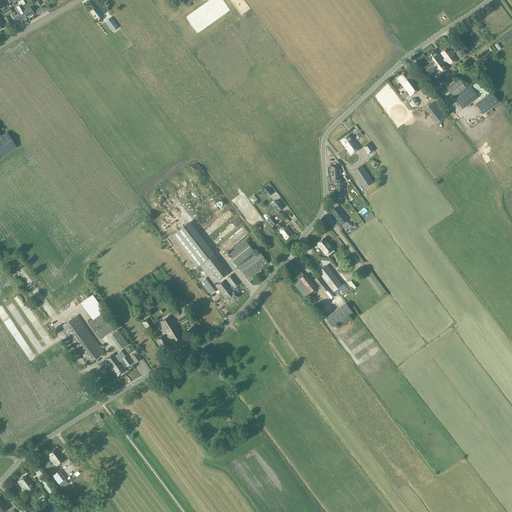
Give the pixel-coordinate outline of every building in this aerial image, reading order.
[(22,12),(23,11),(20,7),(25,4),(22,0),(21,0),(18,2),(20,6),(15,9),(18,14),(23,21),(27,19),(22,12)] [(41,7),(32,12),(31,11),(33,10),(31,7),(30,8),(28,4),(23,7),(25,10),(23,11),(22,12),(27,19),(34,15),(34,16),(37,14),(38,16),(44,12),(41,7)] [(102,15),(96,7),(90,12),(96,20),(102,15)] [(4,18),(8,25),(11,23),(8,16),(13,13),(10,9),(2,13),(5,18),(4,18)] [(18,14),(16,15),(14,13),(11,15),(12,18),(13,17),(17,25),(23,21),(18,14)] [(105,23),(112,32),(119,27),(112,17),(105,23)] [(444,59),(443,60),(435,50),(425,58),(430,64),(425,68),(430,74),(435,71),(439,76),(449,68),(445,63),(446,62),(449,65),(454,64),(458,61),(448,47),(440,54),(444,59)] [(397,78),(411,96),(421,89),(407,71),(397,78)] [(452,79),(445,85),(448,89),(454,97),(466,88),(460,80),(455,83),(452,79)] [(477,93),(481,91),(483,93),(484,93),(479,81),(473,84),(477,93)] [(463,109),(479,97),(470,86),(454,98),(463,109)] [(492,93),(476,104),(483,114),(484,113),(487,117),(494,112),(491,109),(499,103),(492,93)] [(416,98),(411,99),(410,104),(413,108),(417,107),(419,102),(416,98)] [(425,109),(437,125),(447,117),(436,101),(425,109)] [(0,158),(17,148),(7,132),(0,136),(0,135),(0,158)] [(349,135),(341,141),(351,155),(360,149),(349,135)] [(363,147),(368,155),(375,151),(369,143),(363,147)] [(341,169),(339,169),(339,166),(331,167),(331,176),(339,175),(339,174),(341,174),(341,169)] [(374,183),(362,166),(352,172),(364,189),(374,183)] [(339,180),(339,175),(331,176),(332,181),(335,181),(335,183),(337,183),(338,193),(345,193),(344,182),(341,182),(341,180),(339,180)] [(272,204),(278,212),(284,208),(278,200),(272,204)] [(349,221),(337,206),(330,212),(342,226),(349,221)] [(353,217),(355,220),(369,209),(367,206),(353,217)] [(265,220),(272,228),(275,225),(269,217),(265,220)] [(219,219),(205,232),(209,236),(222,222),(219,219)] [(208,277),(214,285),(228,274),(189,223),(173,235),(198,267),(199,265),(208,277)] [(281,229),(282,230),(280,232),(286,240),(293,235),(287,227),(284,229),(283,227),(280,223),(276,226),(280,230),(281,229)] [(229,224),(222,231),(226,235),(233,229),(229,224)] [(233,236),(237,241),(247,232),(243,228),(233,236)] [(333,250),(324,239),(317,244),(326,256),(333,250)] [(228,255),(237,266),(255,253),(246,241),(228,255)] [(259,251),(239,268),(248,279),(268,263),(259,251)] [(304,276),(301,271),(301,270),(292,261),(285,269),(295,277),(291,281),(305,298),(317,289),(306,274),(304,276)] [(327,266),(318,273),(334,293),(343,286),(327,266)] [(233,274),(226,279),(234,289),(241,284),(233,274)] [(315,280),(325,293),(326,293),(331,300),(335,296),(319,276),(315,280)] [(215,286),(214,285),(208,277),(203,280),(211,290),(215,286)] [(216,287),(225,298),(229,304),(239,297),(234,291),(225,280),(216,287)] [(18,307),(23,304),(11,285),(6,288),(18,307)] [(346,304),(326,319),(333,328),(338,324),(341,328),(351,321),(348,317),(353,313),(346,304)] [(94,331),(110,319),(104,311),(88,323),(94,331)] [(60,328),(68,339),(88,366),(105,353),(86,326),(78,315),(60,328)] [(170,316),(159,323),(166,334),(176,327),(176,326),(177,326),(170,316)] [(150,330),(154,326),(147,318),(143,322),(150,330)] [(111,320),(94,332),(100,340),(116,328),(111,320)] [(177,328),(176,327),(166,334),(173,344),(184,337),(178,327),(177,328)] [(110,336),(121,351),(121,350),(124,354),(131,348),(129,345),(119,330),(110,336)] [(171,349),(162,336),(156,340),(165,353),(171,349)] [(185,341),(178,343),(181,353),(188,352),(185,341)] [(137,353),(131,357),(136,363),(141,359),(137,353)] [(115,354),(105,361),(117,377),(127,370),(125,368),(127,367),(132,363),(127,356),(120,361),(115,354)] [(102,419),(99,414),(92,419),(96,424),(102,419)] [(56,449),(47,455),(56,467),(65,460),(56,449)] [(65,479),(59,471),(52,476),(62,489),(68,484),(65,479)] [(35,486),(26,475),(17,482),(26,494),(35,486)] [(40,502),(47,511),(54,511),(57,510),(57,506),(54,501),(51,502),(47,497),(40,502)]
